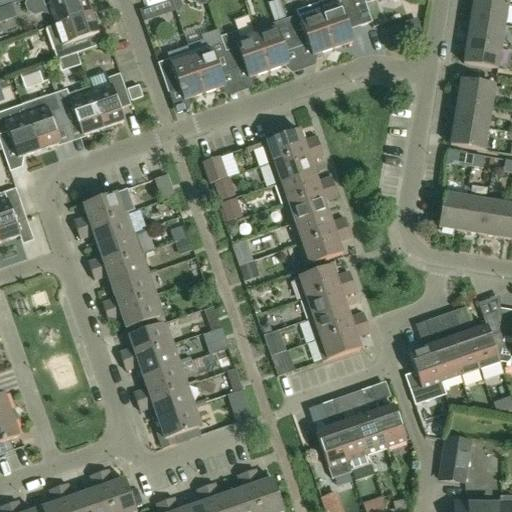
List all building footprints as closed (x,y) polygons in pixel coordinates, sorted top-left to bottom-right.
[(0,0),(0,8),(8,6),(6,0),(0,0)] [(91,14),(86,0),(27,0),(25,6),(27,14),(35,17),(42,15),(51,17),(55,26),(91,14)] [(360,28),(350,0),(344,0),(339,2),(338,0),(333,0),(317,6),(320,15),(332,51),(353,44),(349,32),(360,28)] [(350,0),(360,28),(371,24),(365,5),(378,1),(393,3),(399,0),(350,0)] [(504,27),(508,6),(473,0),(470,22),(504,27)] [(159,17),(155,6),(138,12),(142,23),(159,17)] [(332,51),(320,15),(317,6),(296,13),(297,17),(286,20),(296,50),(307,46),(312,58),(332,51)] [(47,29),(54,49),(58,61),(90,51),(95,49),(93,44),(97,36),(98,35),(96,28),(99,25),(95,15),(91,14),(55,26),(47,29)] [(423,34),(418,19),(408,23),(413,38),(423,34)] [(296,50),(286,20),(274,25),(276,30),(256,37),(268,73),(289,66),(285,54),(296,50)] [(501,49),(504,27),(470,22),(466,43),(501,49)] [(220,76),(232,72),(220,39),(218,32),(201,37),(203,42),(187,48),(204,95),(225,88),(220,76)] [(268,73),(256,37),(241,42),(238,33),(220,39),(232,72),(243,68),(247,80),(268,73)] [(497,71),(501,49),(466,43),(463,65),(497,71)] [(204,95),(187,48),(167,55),(169,61),(157,65),(168,94),(179,91),(183,103),(204,95)] [(119,111),(130,107),(124,89),(119,76),(107,80),(105,74),(85,81),(88,90),(90,95),(102,131),(124,123),(119,111)] [(491,109),(495,87),(460,82),(457,103),(491,109)] [(142,99),(138,87),(126,91),(130,103),(142,99)] [(102,131),(90,95),(88,90),(68,97),(67,94),(55,98),(66,129),(77,126),(81,138),(102,131)] [(66,129),(55,98),(54,96),(22,108),(26,117),(38,153),(59,146),(55,133),(66,129)] [(488,130),(491,109),(457,103),(453,125),(488,130)] [(38,153),(26,117),(22,108),(0,115),(0,146),(2,152),(13,148),(17,160),(38,153)] [(484,152),(488,130),(453,125),(450,147),(484,152)] [(269,166),(319,148),(316,139),(303,143),(299,132),(261,145),(269,166)] [(276,187),(313,173),(310,163),(323,158),(319,148),(269,166),(276,187)] [(460,166),(471,168),(473,157),(462,155),(460,166)] [(473,157),(471,168),(481,170),(483,158),(473,157)] [(226,180),(219,159),(202,165),(210,186),(226,180)] [(503,173),(511,174),(511,163),(504,162),(503,173)] [(283,207),(334,189),(330,179),(317,184),(313,173),(276,187),(283,207)] [(234,197),(231,189),(216,194),(219,202),(234,197)] [(290,227),(328,214),(324,204),(337,199),(334,189),(283,207),(290,227)] [(0,244),(19,238),(15,225),(26,222),(25,219),(15,190),(0,195),(0,244)] [(76,233),(127,215),(120,193),(84,206),(82,207),(86,219),(73,223),(76,233)] [(460,234),(466,199),(444,195),(438,230),(460,234)] [(481,237),(487,202),(466,199),(460,234),(481,237)] [(503,240),(508,206),(487,202),(481,237),(503,240)] [(511,241),(511,206),(508,206),(503,240),(511,241)] [(241,219),(238,210),(221,215),(224,225),(241,219)] [(297,248),(348,230),(344,220),(331,225),(328,214),(290,227),(297,248)] [(97,248),(135,235),(127,215),(76,233),(80,242),(93,237),(97,248)] [(239,233),(236,224),(227,227),(230,236),(239,233)] [(188,238),(184,227),(171,232),(175,243),(188,238)] [(304,269),(342,256),(338,244),(351,240),(348,230),(297,248),(304,269)] [(91,273),(142,256),(135,235),(97,248),(101,260),(87,264),(91,273)] [(192,251),(188,239),(176,244),(180,256),(192,251)] [(149,276),(142,256),(91,273),(94,282),(107,278),(111,289),(149,276)] [(257,277),(252,263),(238,268),(242,280),(243,282),(257,277)] [(301,302),(352,284),(348,274),(335,279),(331,267),(294,280),(301,302)] [(156,297),(149,276),(111,289),(115,301),(102,305),(105,314),(156,297)] [(346,309),(342,298),(355,294),(352,284),(301,302),(308,322),(346,309)] [(125,331),(163,318),(156,297),(105,314),(108,323),(121,319),(125,331)] [(315,342),(366,325),(363,315),(349,320),(346,309),(308,322),(315,342)] [(458,325),(468,322),(464,310),(453,313),(458,325)] [(499,364),(490,338),(502,333),(500,317),(484,323),(485,328),(472,333),(468,322),(458,325),(462,337),(467,335),(479,371),(499,364)] [(415,327),(419,339),(429,335),(425,323),(415,327)] [(173,346),(166,325),(128,338),(132,350),(119,355),(122,364),(173,346)] [(323,364),(360,351),(356,339),(369,335),(366,325),(315,342),(323,364)] [(271,335),(268,327),(260,329),(263,338),(271,335)] [(511,334),(502,333),(490,338),(499,364),(506,365),(505,368),(511,369),(511,334)] [(460,378),(447,342),(433,347),(429,335),(419,339),(423,350),(428,348),(441,385),(460,378)] [(467,335),(462,337),(447,342),(460,378),(479,371),(467,335)] [(284,353),(281,345),(267,350),(268,354),(269,358),(284,353)] [(142,379),(180,366),(173,346),(122,364),(125,373),(138,368),(142,379)] [(415,374),(404,378),(414,407),(445,396),(441,385),(428,348),(423,350),(408,355),(415,374)] [(136,404),(187,387),(180,366),(142,379),(146,391),(133,395),(136,404)] [(236,398),(247,394),(238,373),(228,377),(236,398)] [(158,425),(196,411),(187,387),(136,404),(139,414),(152,409),(158,425)] [(365,405),(375,401),(371,389),(360,393),(365,405)] [(0,420),(11,417),(4,396),(0,396),(0,420)] [(406,444),(393,408),(379,412),(375,401),(365,405),(366,408),(369,416),(373,414),(386,450),(406,444)] [(326,418),(336,414),(332,402),(322,406),(326,418)] [(369,416),(366,408),(351,413),(354,421),(367,457),(386,450),(373,414),(369,416)] [(173,439),(202,429),(196,411),(158,425),(163,440),(159,442),(162,451),(175,446),(173,439)] [(367,457),(354,421),(340,426),(336,414),(326,418),(330,429),(335,428),(350,471),(369,465),(367,457)] [(0,444),(19,438),(11,417),(0,420),(0,444)] [(335,428),(330,429),(315,435),(331,481),(351,474),(350,471),(335,428)] [(469,445),(446,441),(439,481),(463,485),(469,445)] [(135,511),(124,481),(112,485),(108,472),(99,475),(111,511),(135,511)] [(282,511),(272,481),(260,485),(255,472),(246,475),(258,511),(282,511)] [(111,511),(99,475),(90,478),(94,491),(83,495),(88,511),(111,511)] [(258,511),(246,475),(237,478),(241,491),(230,495),(235,511),(258,511)] [(88,511),(83,495),(72,499),(67,486),(58,489),(65,511),(88,511)] [(235,511),(230,495),(219,499),(214,486),(205,489),(213,511),(235,511)] [(65,511),(58,489),(49,492),(53,505),(41,510),(42,511),(65,511)] [(213,511),(205,489),(196,492),(201,505),(189,509),(190,511),(213,511)] [(190,511),(189,509),(181,511),(177,511),(173,500),(164,503),(167,511),(190,511)] [(392,507),(393,511),(410,511),(407,502),(392,507)] [(20,511),(18,503),(8,506),(10,511),(20,511)]
